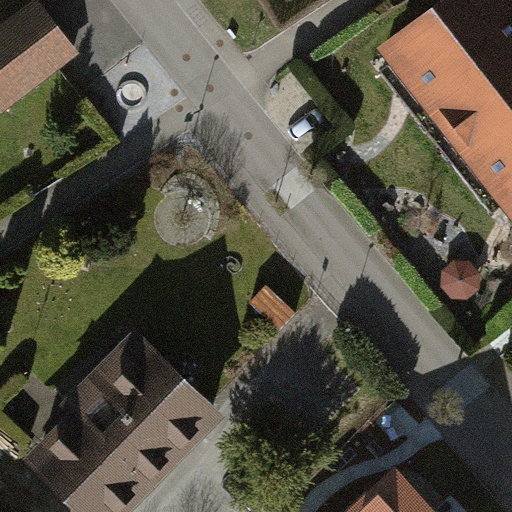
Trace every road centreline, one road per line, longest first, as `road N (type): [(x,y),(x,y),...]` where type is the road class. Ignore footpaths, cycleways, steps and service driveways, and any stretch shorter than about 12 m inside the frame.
road 1 (residential): [(511,441),(145,0)]
road 2 (track): [(359,0),(0,234)]
road 3 (track): [(363,268),(152,511)]
